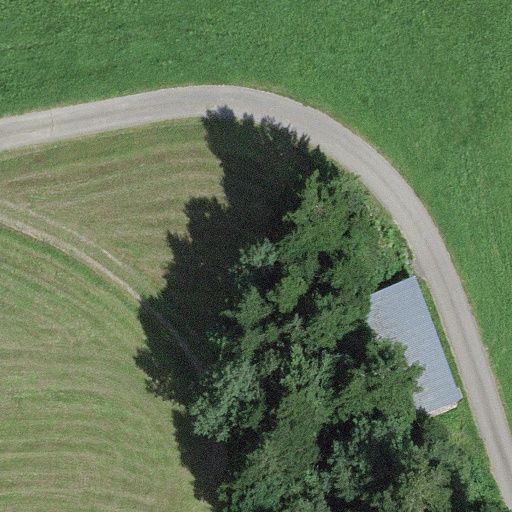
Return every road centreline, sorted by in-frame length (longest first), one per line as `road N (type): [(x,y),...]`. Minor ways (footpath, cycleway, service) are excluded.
road 1 (track): [(0,135),(202,99),(272,108),(340,141),(389,184),(421,235),(511,487)]
road 2 (track): [(0,204),(109,263),(186,338),(222,406),(229,497)]
